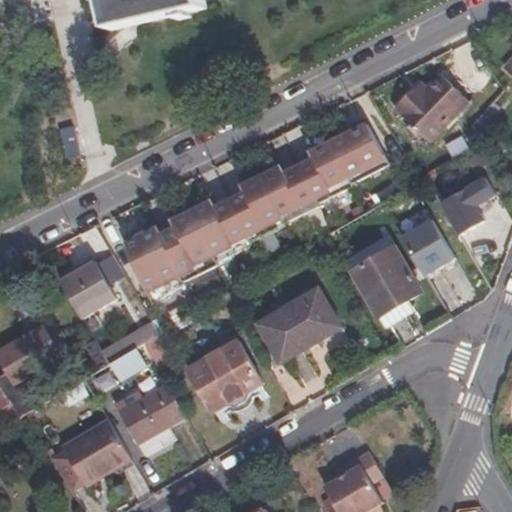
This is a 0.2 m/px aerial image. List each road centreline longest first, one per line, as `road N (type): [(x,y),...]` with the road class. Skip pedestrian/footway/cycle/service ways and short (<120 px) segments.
road 1 (tertiary): [(500,0),(139,186),(107,193),(0,247)]
road 2 (residential): [(164,511),(423,360),(490,363)]
